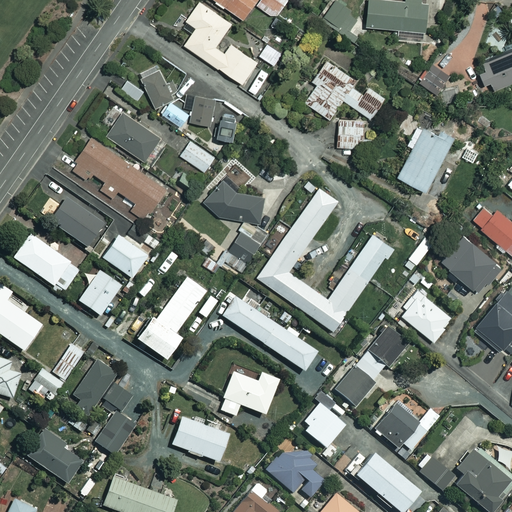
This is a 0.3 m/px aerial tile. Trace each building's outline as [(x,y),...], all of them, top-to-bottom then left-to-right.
[(217,0),(245,18),(257,0),(217,0)] [(263,0),(259,7),(279,18),(289,0),(263,0)] [(336,0),(335,0),(325,16),(342,27),(353,11),(336,0)] [(406,0),(370,0),(368,23),(428,30),(431,3),(406,0)] [(194,31),(185,44),(246,84),(260,62),(232,44),(228,50),(218,44),(232,21),(202,1),(186,25),(194,31)] [(511,31),(497,22),(484,42),(500,52),(511,33),(511,31)] [(267,44),(260,55),(274,64),(281,53),(267,44)] [(511,51),(485,63),(498,91),(511,84),(511,51)] [(308,105),(332,120),(344,100),(372,117),(386,95),(327,59),(314,80),(321,84),(308,105)] [(431,64),(420,81),(440,94),(451,77),(431,64)] [(145,75),(158,106),(175,99),(162,68),(145,75)] [(128,78),(122,86),(140,100),(146,91),(128,78)] [(198,96),(192,120),(212,125),(218,100),(198,96)] [(171,103),(164,113),(183,125),(189,114),(171,103)] [(124,110),(108,133),(146,160),(162,136),(124,110)] [(239,116),(224,114),(221,136),(235,138),(239,116)] [(366,122),(340,120),(338,144),(364,146),(366,122)] [(425,127),(401,176),(430,190),(457,136),(441,128),(438,133),(425,127)] [(81,163),(76,170),(91,180),(97,173),(109,181),(103,190),(115,198),(120,191),(138,203),(132,212),(143,219),(150,210),(158,215),(174,192),(94,136),(77,161),(81,163)] [(193,139),(182,154),(206,171),(217,156),(193,139)] [(240,192),(225,179),(206,202),(223,217),(262,222),(266,196),(240,192)] [(339,199),(320,187),(259,277),(336,329),(394,244),(375,231),(331,297),(291,270),(339,199)] [(47,194),(38,188),(29,201),(37,207),(47,194)] [(69,198),(53,221),(90,247),(106,224),(69,198)] [(486,207),(475,220),(511,252),(511,219),(500,209),(495,214),(486,207)] [(245,230),(225,260),(247,274),(267,244),(245,230)] [(31,231),(14,257),(58,286),(75,260),(31,231)] [(466,232),(443,260),(477,289),(501,262),(466,232)] [(120,234),(104,257),(132,277),(148,254),(120,234)] [(433,243),(421,235),(410,251),(423,259),(433,243)] [(214,246),(207,237),(198,245),(205,254),(214,246)] [(101,270),(80,301),(101,316),(122,285),(101,270)] [(152,317),(138,337),(170,359),(185,337),(180,334),(209,291),(187,277),(157,321),(152,317)] [(0,332),(24,350),(43,325),(9,299),(12,294),(0,284),(0,332)] [(511,285),(476,328),(503,352),(511,341),(511,285)] [(422,291),(404,311),(436,339),(454,319),(422,291)] [(236,295),(223,314),(305,370),(318,350),(236,295)] [(387,325),(367,350),(392,369),(412,345),(387,325)] [(72,344),(54,372),(66,380),(85,353),(72,344)] [(0,357),(0,393),(13,397),(21,364),(0,357)] [(118,373),(97,359),(74,394),(95,408),(118,373)] [(354,366),(334,389),(356,408),(376,385),(354,366)] [(61,382),(40,368),(28,388),(41,396),(46,389),(53,394),(61,382)] [(236,371),(220,416),(234,420),(240,403),(267,412),(279,379),(261,372),(259,379),(236,371)] [(117,382),(104,399),(120,410),(132,393),(117,382)] [(396,403),(375,428),(399,449),(421,424),(396,403)] [(326,407),(305,430),(324,446),(345,423),(326,407)] [(182,415),(172,443),(221,460),(231,432),(182,415)] [(111,419),(96,443),(108,450),(123,426),(111,419)] [(66,440),(44,429),(27,457),(73,484),(86,461),(62,447),(66,440)] [(457,485),(489,511),(491,511),(511,485),(511,474),(474,445),(457,467),(465,473),(457,485)] [(284,450),(268,469),(292,492),(297,486),(310,497),(324,480),(312,471),(310,451),(284,450)] [(375,451),(357,473),(403,511),(421,490),(375,451)] [(432,458),(421,471),(443,489),(454,476),(432,458)] [(115,476),(105,506),(122,511),(171,511),(177,497),(115,476)] [(94,483),(85,477),(76,492),(85,497),(94,483)] [(249,489),(230,511),(269,511),(273,508),(249,489)] [(360,511),(338,494),(323,511),(360,511)] [(17,497),(9,511),(36,511),(39,507),(17,497)]
